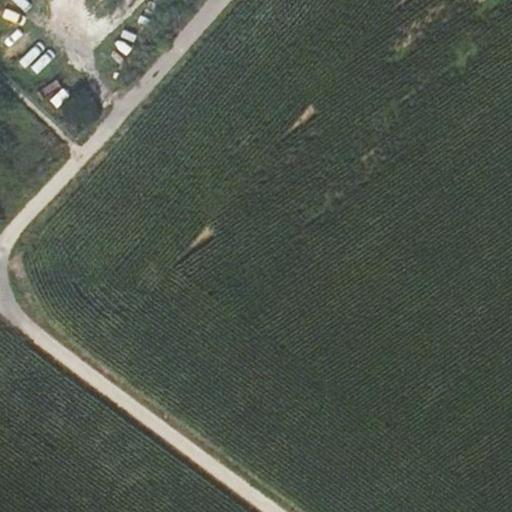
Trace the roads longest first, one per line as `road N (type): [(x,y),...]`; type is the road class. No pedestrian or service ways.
road 1 (track): [(273,511),(24,325),(0,288)]
road 2 (track): [(0,244),(224,0)]
